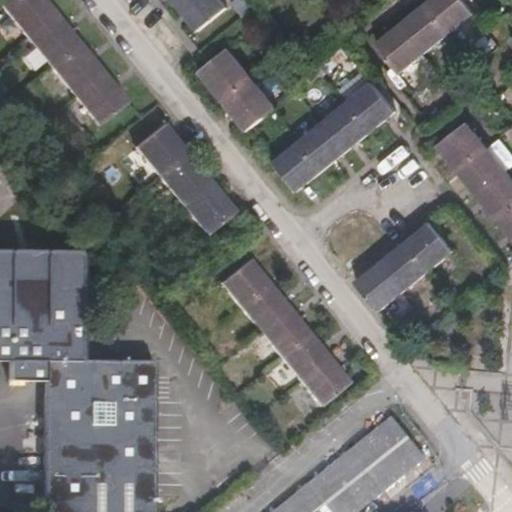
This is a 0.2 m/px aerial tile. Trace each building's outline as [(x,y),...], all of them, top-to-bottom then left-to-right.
[(126,103),(43,0),(0,0),(0,4),(98,126),(126,103)] [(227,8),(220,0),(174,0),(199,31),(227,8)] [(400,74),(474,14),(462,0),(434,0),(378,46),(400,74)] [(277,108),(229,50),(201,73),(248,132),(277,108)] [(297,192),(396,113),(373,84),(275,163),(297,192)] [(235,214),(164,125),(135,148),(207,237),(235,214)] [(511,178),(468,125),(440,148),(511,237),(511,178)] [(380,312),(455,252),(432,223),(357,284),(380,312)] [(45,383),(43,511),(152,511),(153,362),(82,362),(82,311),(82,252),(0,251),(0,360),(8,360),(9,382),(44,382),(45,383)] [(220,284),(321,407),(350,383),(249,260),(220,284)] [(358,511),(426,458),(393,417),(274,511),(358,511)]
